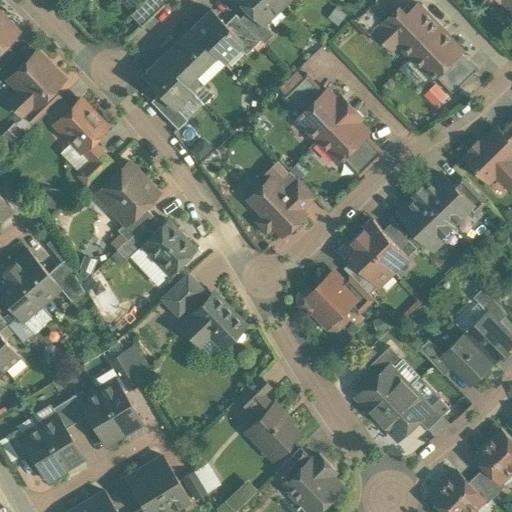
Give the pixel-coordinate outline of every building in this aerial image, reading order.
[(166,0),(143,0),(130,14),(141,25),(166,0)] [(283,3),(280,0),(238,0),(248,10),(261,23),(262,22),(283,3)] [(383,0),(370,0),(351,18),(370,38),(377,31),(376,29),(394,11),(383,0)] [(511,0),(503,0),(511,8),(511,10),(511,11),(511,0)] [(403,9),(400,6),(394,11),(376,29),(377,31),(393,48),(399,42),(412,57),(443,28),(419,3),(412,10),(407,5),(403,9)] [(224,24),(211,9),(190,29),(214,53),(221,60),(237,45),(241,41),(224,24)] [(262,22),(261,23),(248,10),(239,18),(260,39),(263,42),(272,33),(262,22)] [(18,31),(0,12),(0,47),(5,43),(18,31)] [(239,18),(235,14),(224,24),(241,41),(237,45),(245,54),(260,39),(239,18)] [(443,28),(412,57),(433,78),(437,75),(461,51),(463,49),(443,28)] [(214,53),(190,29),(169,49),(185,66),(176,75),(183,83),(192,74),(214,53)] [(5,43),(0,47),(0,67),(14,53),(5,43)] [(185,66),(169,49),(160,58),(176,75),(185,66)] [(63,79),(36,50),(7,78),(18,89),(7,100),(20,115),(23,112),(22,111),(31,102),(34,106),(52,90),(63,79)] [(461,51),(437,75),(453,92),(477,68),(461,51)] [(176,75),(160,58),(142,75),(159,92),(173,107),(174,106),(187,119),(203,103),(190,90),(183,83),(176,75)] [(290,90),(284,96),(301,114),(325,92),(307,73),(302,78),(290,90)] [(199,81),(192,74),(183,83),(190,90),(199,81)] [(298,74),(286,85),(290,90),(302,78),(298,74)] [(301,114),(297,118),(318,139),(352,106),(347,101),(343,105),(328,89),(301,114)] [(52,90),(34,106),(31,102),(22,111),(23,112),(34,123),(60,98),(52,90)] [(173,107),(159,92),(150,101),(177,128),(187,119),(174,106),(173,107)] [(106,126),(79,98),(54,123),(84,154),(96,143),(92,139),(106,126)] [(422,111),(426,103),(413,98),(406,117),(419,122),(423,112),(422,111)] [(352,106),(318,139),(338,160),(342,156),(365,134),(368,131),(353,115),(357,111),(352,106)] [(511,142),(497,126),(481,142),(479,140),(470,148),(472,151),(466,156),(490,181),(497,174),(510,188),(511,185),(511,142)] [(365,134),(342,156),(360,174),(383,152),(365,134)] [(195,158),(208,144),(199,136),(187,150),(195,158)] [(96,143),(84,154),(90,160),(76,174),(86,184),(112,159),(96,143)] [(128,161),(95,193),(124,223),(125,224),(143,206),(158,192),(128,161)] [(314,196),(289,170),(276,182),(301,208),(314,196)] [(442,173),(427,188),(424,185),(415,194),(418,197),(410,204),(407,201),(390,218),(406,235),(416,226),(435,246),(471,211),(474,214),(487,201),(463,175),(453,184),(442,173)] [(276,182),(269,176),(255,190),(260,196),(251,204),(262,215),(256,221),(266,231),(271,225),(280,234),(304,212),(276,182)] [(0,194),(0,219),(13,209),(0,194)] [(143,206),(125,224),(124,223),(117,230),(126,240),(127,240),(143,224),(153,215),(143,206)] [(195,248),(167,218),(152,233),(140,244),(140,245),(168,274),(195,248)] [(400,247),(374,219),(358,234),(394,270),(418,247),(409,238),(400,247)] [(126,240),(116,249),(126,259),(140,245),(140,244),(152,233),(143,224),(127,240),(126,240)] [(394,270),(358,234),(343,248),(370,276),(361,284),(370,293),(394,270)] [(48,272),(28,248),(8,265),(41,305),(61,289),(61,288),(48,272)] [(65,258),(48,272),(61,288),(61,289),(71,300),(83,289),(65,258)] [(41,305),(8,265),(0,271),(0,296),(22,322),(41,305)] [(333,272),(315,289),(306,289),(300,295),(300,303),(306,310),(314,310),(324,320),(324,319),(329,325),(337,325),(343,319),(344,311),(350,305),(342,297),(349,290),(333,272)] [(187,273),(161,298),(177,315),(203,290),(187,273)] [(361,284),(358,282),(349,290),(342,297),(350,305),(359,314),(375,299),(370,293),(361,284)] [(508,313),(483,287),(474,296),(487,310),(488,309),(500,321),(508,313)] [(243,324),(224,304),(221,307),(210,295),(180,323),(198,343),(208,333),(221,345),(228,346),(233,341),(233,334),(243,324)] [(511,334),(500,321),(488,309),(487,310),(465,331),(494,362),(511,345),(511,334)] [(494,362),(465,331),(443,352),(442,353),(453,366),(472,384),(494,362)] [(0,341),(0,372),(19,356),(4,338),(0,341)] [(443,352),(429,339),(420,348),(445,374),(453,366),(442,353),(443,352)] [(390,346),(369,366),(378,376),(390,364),(391,365),(400,356),(390,346)] [(140,382),(122,351),(109,359),(128,390),(140,382)] [(391,365),(390,364),(378,376),(357,396),(378,417),(410,386),(391,365)] [(258,376),(237,397),(247,408),(262,394),(269,387),(260,377),(259,378),(258,376)] [(141,421),(115,377),(96,389),(123,433),(141,421)] [(410,386),(378,417),(399,439),(419,419),(431,407),(431,406),(410,386)] [(123,433),(96,389),(78,400),(77,400),(86,415),(103,444),(123,433)] [(86,415),(77,400),(78,400),(74,394),(63,401),(76,421),(86,415)] [(272,405),(262,394),(248,407),(259,417),(246,430),(272,457),(298,432),(283,416),(284,415),(274,403),(272,405)] [(440,397),(431,406),(431,407),(419,419),(429,428),(450,407),(440,397)] [(76,421),(63,401),(52,407),(56,413),(57,413),(66,427),(76,421)] [(66,427),(57,413),(56,413),(38,424),(64,468),(83,457),(66,427)] [(20,435),(19,435),(28,450),(45,479),(64,468),(38,424),(20,435)] [(28,450),(19,435),(20,435),(16,429),(5,436),(17,457),(28,450)] [(511,439),(501,429),(475,454),(486,465),(501,481),(502,480),(511,470),(511,439)] [(300,446),(275,471),(286,483),(312,458),(300,446)] [(286,483),(284,485),(294,494),(293,497),(302,506),(305,505),(311,511),(316,511),(317,511),(316,511),(322,511),(328,507),(328,503),(327,502),(342,487),(331,475),(335,470),(319,454),(315,458),(313,457),(312,458),(286,483)] [(189,499),(163,455),(144,467),(170,510),(189,499)] [(502,480),(501,481),(486,465),(477,474),(497,494),(506,485),(502,480)] [(167,511),(170,510),(144,467),(125,478),(142,507),(145,511),(167,511)] [(457,470),(432,494),(449,511),(473,511),(474,511),(472,510),(484,499),(485,498),(469,482),(457,470)] [(206,491),(193,471),(182,478),(194,498),(206,491)] [(497,494),(477,474),(469,482),(485,498),(484,499),(488,502),(497,494)] [(248,479),(226,500),(235,510),(257,489),(248,479)] [(117,511),(104,490),(85,501),(91,511),(117,511)] [(91,511),(85,501),(67,511),(91,511)]
